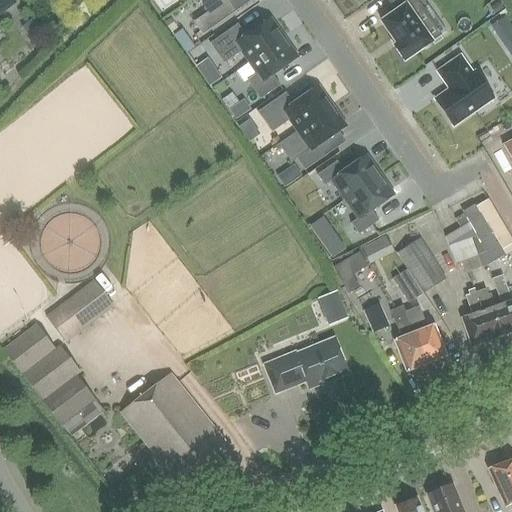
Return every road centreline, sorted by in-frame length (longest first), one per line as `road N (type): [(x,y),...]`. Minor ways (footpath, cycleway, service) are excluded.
road 1 (tertiary): [(240,511),(511,410)]
road 2 (unclassified): [(478,166),(433,194),(299,0)]
